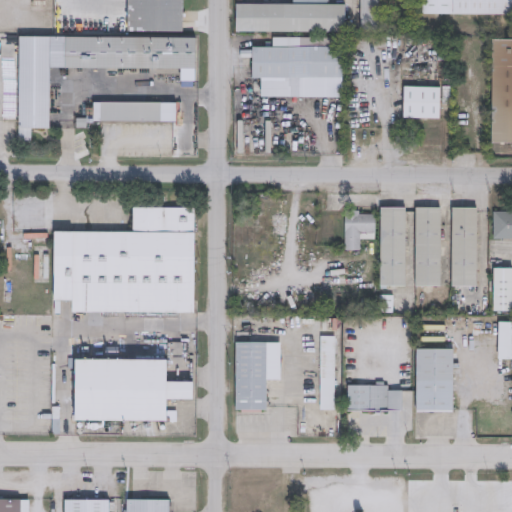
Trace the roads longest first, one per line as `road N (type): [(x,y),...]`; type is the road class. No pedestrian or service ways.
road 1 (residential): [(0,173),(511,175)]
road 2 (residential): [(0,455),(511,456)]
road 3 (residential): [(219,0),(218,511)]
